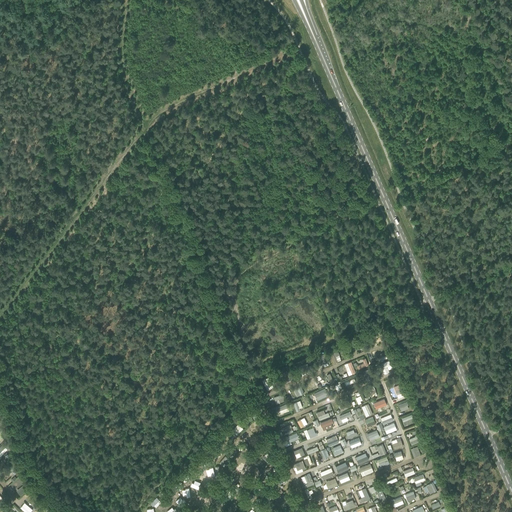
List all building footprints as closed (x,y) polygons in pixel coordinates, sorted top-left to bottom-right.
[(354,342),(357,348),(364,345),(361,339),(354,342)] [(331,353),(334,363),(341,360),(338,351),(334,352),(331,353)] [(328,362),(324,354),(320,355),(321,358),(318,359),(320,365),(328,362)] [(389,372),(388,370),(387,367),(392,365),(389,360),(383,363),(384,364),(380,365),(384,374),(389,372)] [(348,375),(355,372),(351,361),(344,364),(348,375)] [(301,373),(309,369),(307,364),(299,368),(301,373)] [(368,369),(362,371),(366,379),(375,375),(373,369),(369,371),(368,369)] [(281,373),(285,382),(291,380),(287,370),(281,373)] [(266,390),(272,387),(267,377),(261,380),(266,390)] [(310,391),(317,388),(315,382),(307,384),(310,391)] [(398,398),(408,394),(404,383),(394,387),(398,398)] [(314,393),(317,400),(328,395),(325,388),(314,393)] [(282,394),(274,397),(275,401),(279,399),(280,403),(284,401),(282,394)] [(384,398),(373,403),(375,408),(386,404),(384,398)] [(293,402),(296,411),(300,410),(299,408),(302,407),(300,400),(293,402)] [(347,400),(338,405),(341,411),(351,406),(349,402),(348,403),(347,400)] [(401,411),(409,408),(406,401),(398,404),(401,411)] [(276,407),(278,414),(289,410),(286,403),(276,407)] [(361,406),(365,416),(373,414),(369,403),(361,406)] [(347,417),(351,414),(350,411),(338,416),(341,423),(348,420),(347,417)] [(390,413),(380,418),(382,424),(393,419),(390,413)] [(407,420),(409,423),(415,421),(412,414),(402,418),(402,419),(403,421),(404,421),(407,420)] [(304,417),(297,421),(301,428),(304,426),(304,425),(307,424),(304,417)] [(367,426),(375,424),(373,417),(364,419),(367,426)] [(332,418),(320,423),(323,430),(332,427),(331,423),(333,422),(332,418)] [(262,419),(255,422),(259,429),(265,426),(262,419)] [(229,432),(235,436),(242,428),(237,423),(229,432)] [(385,433),(396,430),(394,423),(383,426),(385,433)] [(290,425),(281,429),(284,435),(293,431),(290,425)] [(307,439),(318,435),(317,432),(315,433),(313,427),(307,430),(307,429),(304,430),(307,439)] [(356,431),(353,432),(353,429),(346,431),(347,438),(357,435),(356,431)] [(376,429),(367,433),(369,440),(379,436),(376,429)] [(297,432),(285,437),(286,440),(284,441),(286,446),(292,444),(291,441),(299,438),(297,432)] [(350,447),(361,444),(359,438),(348,440),(350,447)] [(400,438),(391,441),(394,449),(403,446),(400,438)] [(5,441),(0,447),(0,455),(1,456),(7,449),(8,449),(10,446),(5,441)] [(383,443),(376,446),(380,455),(386,453),(383,443)] [(333,448),(334,452),(338,450),(339,453),(343,452),(340,445),(333,448)] [(308,454),(318,450),(316,446),(306,450),(308,454)] [(414,457),(420,454),(417,446),(411,449),(414,457)] [(305,454),(302,447),(293,451),(296,458),(305,454)] [(212,456),(216,460),(222,454),(217,450),(212,456)] [(401,450),(393,453),(396,461),(403,458),(401,450)] [(366,453),(355,455),(357,463),(368,460),(366,453)] [(309,455),(303,456),(306,465),(312,464),(309,455)] [(387,456),(377,459),(379,466),(389,463),(387,456)] [(210,457),(206,461),(210,466),(214,462),(210,457)] [(302,460),(292,464),(296,473),(303,471),(302,469),(305,468),(302,460)] [(335,466),(337,473),(348,469),(345,461),(335,466)] [(8,475),(11,471),(14,469),(17,472),(19,470),(12,463),(4,471),(8,475)] [(358,467),(362,475),(373,471),(370,463),(358,467)] [(195,469),(202,475),(206,469),(199,464),(195,469)] [(403,470),(405,477),(415,473),(412,466),(403,470)] [(331,467),(319,472),(322,479),(334,474),(331,467)] [(207,471),(201,477),(206,481),(211,475),(207,471)] [(338,475),(341,483),(350,479),(347,472),(338,475)] [(300,476),(305,487),(314,483),(309,473),(300,476)] [(422,473),(413,477),(417,486),(421,484),(420,482),(425,479),(422,473)] [(280,484),(288,477),(286,474),(277,481),(280,484)] [(181,482),(187,488),(192,483),(185,477),(181,482)] [(327,481),(329,488),(338,485),(335,478),(329,480),(327,481)] [(18,493),(20,495),(31,487),(27,482),(21,487),(23,489),(18,493)] [(437,490),(433,482),(426,486),(423,487),(425,492),(428,490),(430,494),(437,490)] [(378,483),(373,485),(376,491),(375,492),(376,494),(377,494),(382,503),(387,501),(378,483)] [(360,503),(370,498),(365,487),(358,490),(361,497),(358,499),(360,503)] [(181,497),(187,502),(192,496),(186,491),(181,497)] [(407,500),(415,498),(414,491),(405,493),(407,500)] [(393,507),(404,502),(401,496),(391,500),(393,507)] [(29,502),(27,504),(24,502),(20,507),(25,511),(28,511),(34,506),(29,502)]
